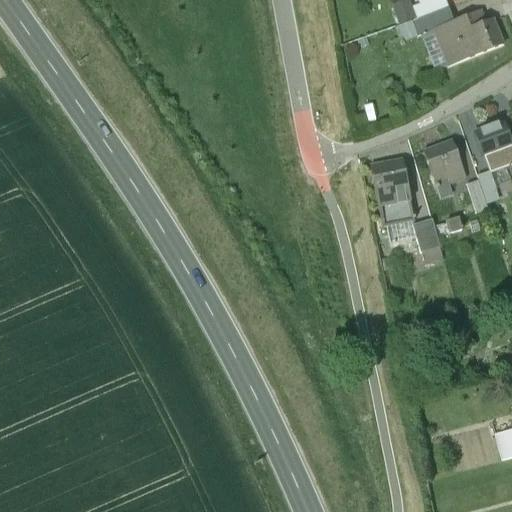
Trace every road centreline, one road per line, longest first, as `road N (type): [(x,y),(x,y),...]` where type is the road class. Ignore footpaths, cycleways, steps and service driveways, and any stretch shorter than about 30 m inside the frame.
road 1 (secondary): [(306,511),(179,256),(3,0)]
road 2 (residential): [(511,69),(424,123),(313,161),(280,0)]
